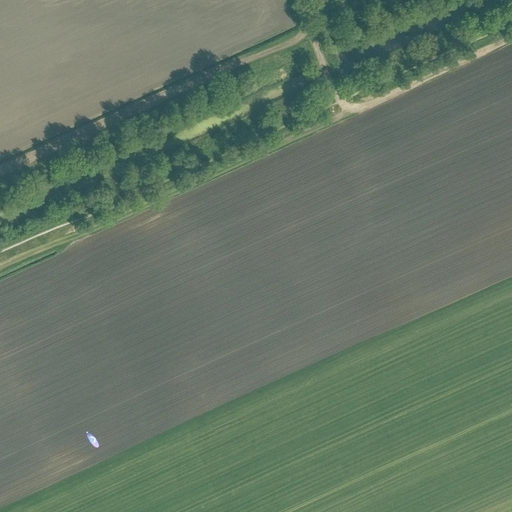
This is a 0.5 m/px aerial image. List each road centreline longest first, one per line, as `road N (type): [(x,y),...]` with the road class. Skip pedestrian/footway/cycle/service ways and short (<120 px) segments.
road 1 (track): [(345,113),(0,263)]
road 2 (track): [(309,31),(0,172)]
road 3 (track): [(511,36),(345,113)]
